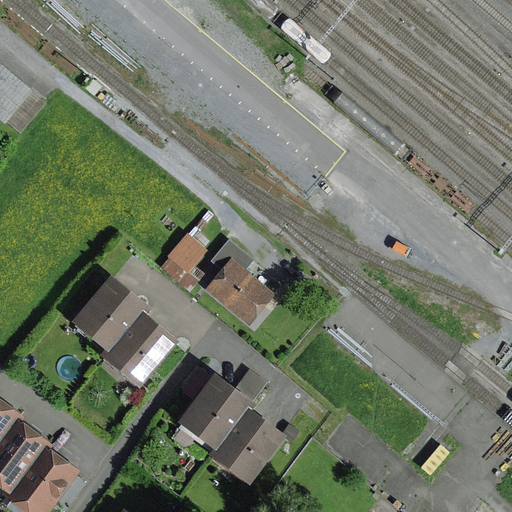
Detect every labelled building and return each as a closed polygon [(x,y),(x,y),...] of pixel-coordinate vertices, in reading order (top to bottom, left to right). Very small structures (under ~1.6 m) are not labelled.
[(33,94),(0,66),(0,119),(6,125),(33,94)] [(189,237),(171,256),(190,274),(208,255),(189,237)] [(225,274),(208,293),(247,329),(273,299),(246,274),(254,266),(232,246),(215,265),(225,274)] [(144,305),(111,278),(73,325),(106,352),(144,305)] [(175,339),(143,314),(105,362),(137,387),(175,339)] [(248,402),(210,374),(176,420),(215,448),(248,402)] [(0,400),(0,438),(19,415),(0,400)] [(285,438),(247,412),(213,461),(251,488),(285,438)] [(23,419),(0,449),(0,482),(8,489),(48,439),(23,419)] [(50,447),(12,498),(30,511),(48,511),(80,470),(50,447)]
